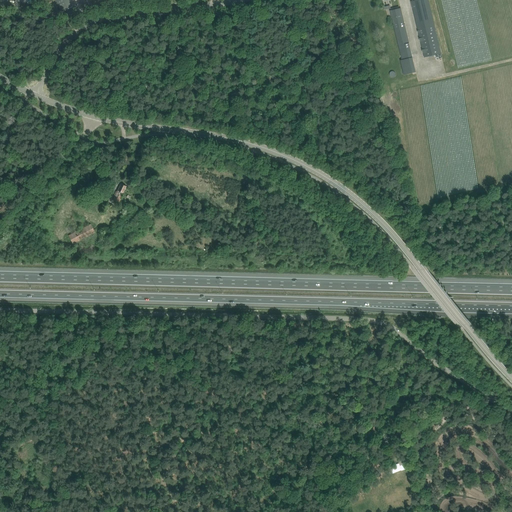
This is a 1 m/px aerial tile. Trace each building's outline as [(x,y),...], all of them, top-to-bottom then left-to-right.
[(72,6),(68,0),(55,0),(62,12),(72,6)] [(86,0),(91,8),(106,0),(86,0)] [(416,0),(411,1),(412,6),(425,57),(441,53),(428,0),(416,0)] [(401,60),(400,60),(403,74),(416,72),(401,8),(390,10),(401,60)] [(145,180),(136,196),(142,199),(145,194),(144,193),(151,183),(145,180)] [(113,200),(118,203),(122,196),(120,196),(120,195),(119,194),(120,192),(123,193),(126,186),(121,184),(118,191),(116,194),(113,200)] [(91,196),(94,201),(103,195),(101,190),(91,196)] [(119,226),(120,229),(132,220),(128,216),(122,220),(124,222),(119,226)] [(68,236),(73,244),(95,232),(91,224),(68,236)] [(105,232),(101,234),(105,239),(111,236),(107,230),(105,232)] [(393,472),(397,471),(396,468),(400,467),(399,463),(390,467),(393,472)]
